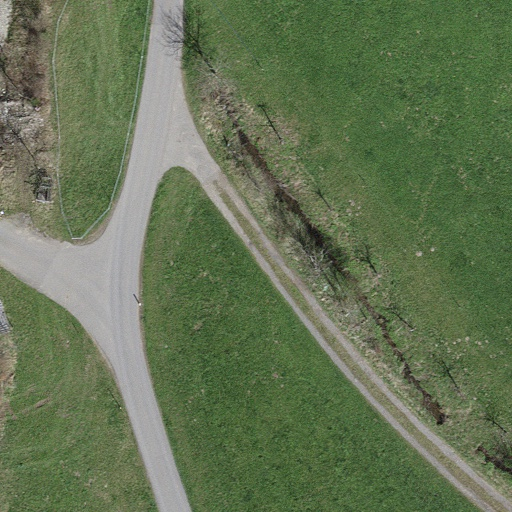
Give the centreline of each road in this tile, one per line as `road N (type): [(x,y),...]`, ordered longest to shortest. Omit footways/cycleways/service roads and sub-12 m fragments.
road 1 (track): [(155,94),(373,395),(499,511)]
road 2 (unclassified): [(169,0),(113,280),(121,336),(174,511)]
road 3 (track): [(113,280),(0,237)]
